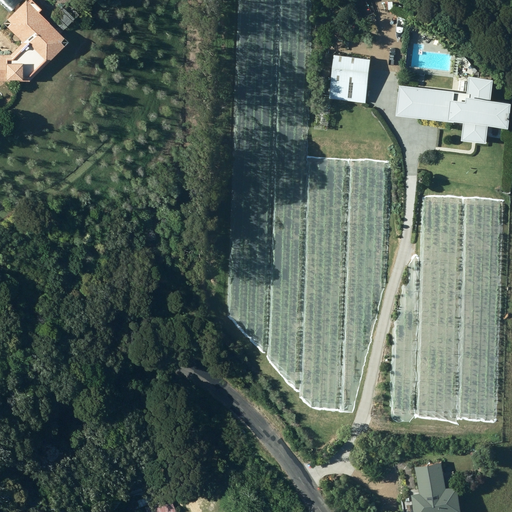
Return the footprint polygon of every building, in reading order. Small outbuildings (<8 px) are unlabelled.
[(304,161),(310,0),(240,0),(228,305),(315,403),(344,405),(345,391),(356,392),(358,341),(365,341),(366,317),(373,317),(374,285),(385,286),(390,165),(304,161)] [(0,82),(27,82),(65,43),(35,14),(38,11),(29,2),(27,4),(24,1),(1,24),(21,43),(8,56),(0,56),(0,82)] [(74,14),(60,1),(48,13),(62,26),(74,14)] [(366,104),(371,57),(351,55),(351,58),(329,55),(328,66),(333,67),(329,100),(366,104)] [(461,142),(486,145),(488,127),(509,130),(511,106),(511,104),(509,105),(510,103),(498,101),(498,103),(491,102),(493,81),(469,77),(467,95),(401,87),(397,116),(464,125),(461,142)] [(312,124),(328,127),(332,105),(316,103),(312,124)] [(368,110),(356,110),(356,120),(367,120),(368,110)] [(421,254),(398,253),(393,413),(498,416),(504,202),(423,200),(421,254)] [(461,511),(458,489),(446,491),(442,463),(416,467),(420,495),(412,496),(412,497),(402,499),(403,511),(461,511)]
